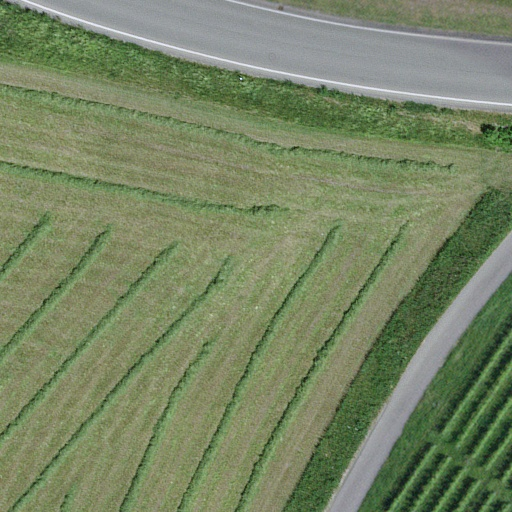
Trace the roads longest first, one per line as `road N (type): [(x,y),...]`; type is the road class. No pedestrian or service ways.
road 1 (tertiary): [(511,76),(326,55),(109,0)]
road 2 (track): [(511,252),(468,300),(399,405),(344,511)]
